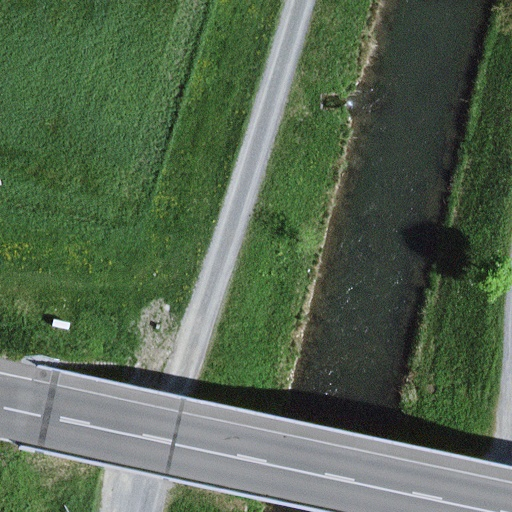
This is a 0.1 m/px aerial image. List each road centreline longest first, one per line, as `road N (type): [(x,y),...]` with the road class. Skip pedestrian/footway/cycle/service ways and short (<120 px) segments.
road 1 (track): [(146,511),(306,0)]
road 2 (secondary): [(494,511),(0,405)]
